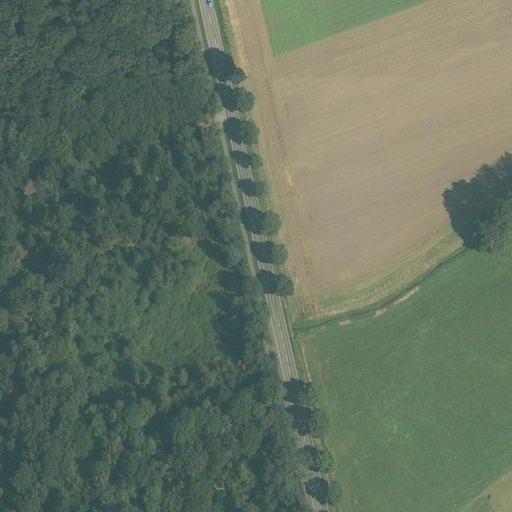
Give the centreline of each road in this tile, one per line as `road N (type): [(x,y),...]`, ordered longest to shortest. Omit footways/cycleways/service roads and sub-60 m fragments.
road 1 (secondary): [(317,511),(205,0)]
road 2 (track): [(229,114),(115,149),(0,209)]
